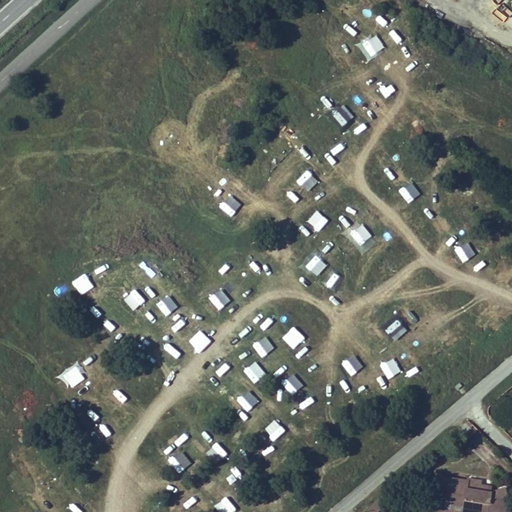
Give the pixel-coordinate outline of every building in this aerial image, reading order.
[(485,10),(482,16),(494,23),(497,17),(485,10)] [(462,511),(468,511),(493,511),(499,510),(499,511),(507,511),(511,511),(503,488),(490,493),(478,491),(465,489),(466,481),(436,477),(434,494),(464,498),(462,511)] [(467,478),(466,481),(465,489),(478,491),(479,486),(480,480),(467,478)] [(370,509),(373,511),(379,511),(394,499),(388,493),(370,509)] [(434,511),(461,511),(462,511),(464,498),(434,494),(432,511),(434,511)]
